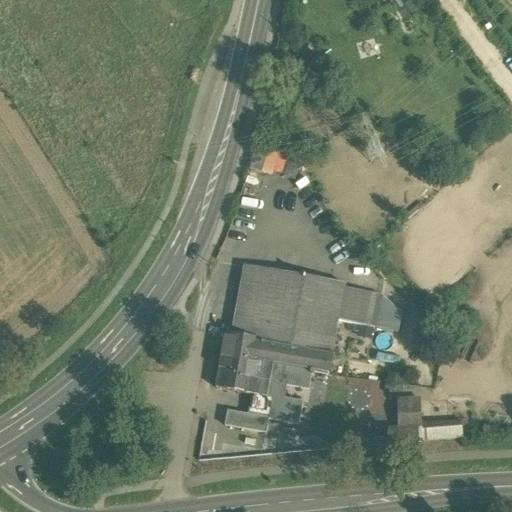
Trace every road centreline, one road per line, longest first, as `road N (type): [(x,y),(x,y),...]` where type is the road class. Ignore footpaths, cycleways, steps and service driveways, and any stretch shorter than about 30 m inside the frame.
road 1 (secondary): [(0,459),(96,386),(185,274),(232,149),(251,69),(251,29)]
road 2 (secondary): [(251,29),(217,142),(163,270),(85,365),(0,425)]
road 3 (secondary): [(511,487),(284,511)]
road 4 (unknown): [(283,258),(411,304)]
road 5 (unknown): [(199,331),(232,268),(283,258)]
